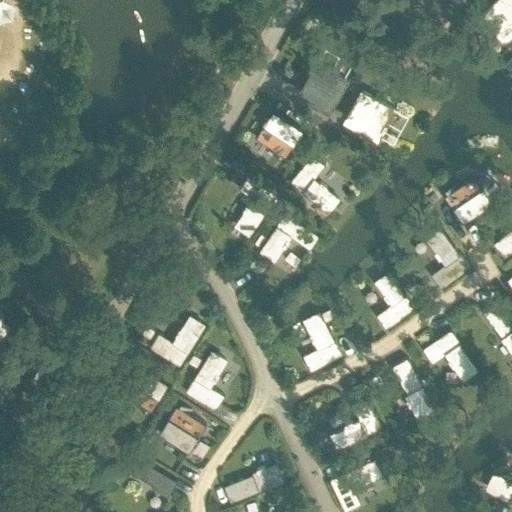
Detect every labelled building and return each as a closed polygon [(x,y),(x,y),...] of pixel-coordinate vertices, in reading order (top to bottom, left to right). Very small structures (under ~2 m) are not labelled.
[(511,0),(496,0),(480,18),(506,43),(509,40),(511,36),(511,0)] [(290,15),(283,37),(311,46),(318,24),(290,15)] [(275,50),(264,70),(290,84),(300,63),(275,50)] [(331,52),(327,63),(346,69),(350,59),(331,52)] [(329,108),(347,77),(318,61),(300,92),(329,108)] [(378,135),(393,107),(362,89),(346,118),(378,135)] [(285,156),(303,129),(274,110),(255,137),(285,156)] [(338,198),(313,179),(325,163),(312,153),(290,181),(328,211),(338,198)] [(333,177),(347,191),(369,170),(355,155),(333,177)] [(251,234),(278,194),(248,174),(239,188),(255,199),(237,225),(251,234)] [(491,203),(473,177),(447,194),(464,221),(491,203)] [(98,186),(90,187),(92,197),(100,196),(98,186)] [(78,197),(70,201),(75,211),(82,207),(78,197)] [(319,235),(285,212),(260,248),(273,257),(289,234),(310,249),(319,235)] [(469,267),(440,227),(426,238),(445,263),(430,274),(440,288),(469,267)] [(503,257),(511,249),(511,227),(492,243),(503,257)] [(416,306),(389,271),(375,281),(391,303),(376,314),(386,328),(416,306)] [(413,277),(404,282),(410,290),(418,284),(413,277)] [(262,315),(277,313),(274,296),(259,299),(262,315)] [(511,318),(496,300),(482,312),(502,336),(499,338),(511,353),(511,318)] [(330,307),(321,312),(326,321),(335,316),(330,307)] [(321,312),(320,311),(306,318),(320,346),(303,355),(311,370),(343,354),(326,321),(321,312)] [(0,336),(10,324),(0,316),(0,336)] [(180,366),(203,328),(190,320),(176,343),(159,332),(150,347),(180,366)] [(289,323),(272,326),(276,346),(293,342),(289,323)] [(147,324),(142,332),(151,338),(156,330),(147,324)] [(477,370),(451,329),(422,347),(431,362),(445,353),(462,380),(477,370)] [(225,395),(209,385),(226,359),(211,349),(185,390),(215,409),(225,395)] [(194,353),(189,361),(197,366),(202,358),(194,353)] [(30,402),(53,374),(27,354),(5,382),(30,402)] [(433,408),(406,359),(392,367),(407,393),(404,394),(417,417),(433,408)] [(151,410),(169,383),(138,364),(121,391),(151,410)] [(323,387),(301,396),(309,413),(330,404),(323,387)] [(381,428),(367,395),(351,401),(359,420),(327,433),(333,448),(381,428)] [(207,424),(176,404),(159,432),(189,451),(207,424)] [(124,441),(86,416),(77,430),(115,455),(124,441)] [(178,480),(139,457),(130,472),(170,495),(178,480)] [(345,511),(360,505),(351,487),(382,472),(375,457),(328,480),(344,511),(345,511)] [(283,480),(275,460),(251,471),(252,473),(223,486),(231,503),(283,480)] [(90,497),(53,469),(43,483),(80,510),(90,497)] [(511,480),(493,471),(484,488),(507,500),(508,498),(511,500),(511,480)] [(256,499),(246,502),(249,511),(259,508),(256,499)]
